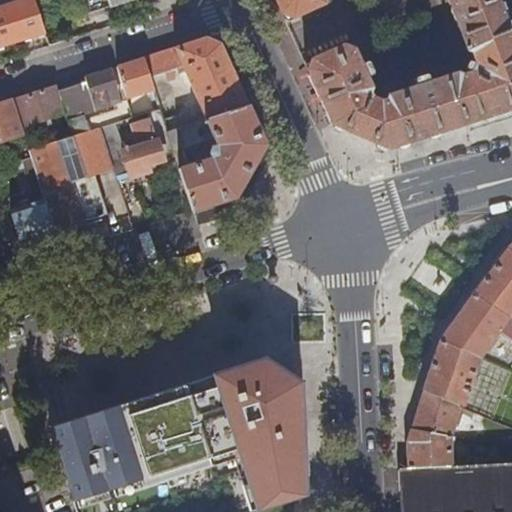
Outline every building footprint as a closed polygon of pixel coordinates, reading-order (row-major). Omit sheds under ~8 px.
[(0,47),(45,33),(34,0),(26,0),(0,8),(0,47)] [(82,0),(87,14),(131,0),(82,0)] [(333,124),(386,148),(393,146),(511,107),(511,28),(501,0),(276,0),(285,20),(299,13),(302,18),(310,14),(317,11),(316,6),(328,0),(448,0),(468,50),(472,52),(477,65),(470,61),(469,62),(467,62),(465,65),(465,68),(472,73),(462,76),(458,73),(445,78),(431,82),(428,76),(426,74),(416,77),(414,80),(417,87),(402,92),(389,96),(387,100),(381,102),(375,99),(373,98),(369,92),(371,88),(366,78),(373,75),(374,72),(370,64),(368,63),(365,64),(361,66),(350,43),(305,63),(333,124)] [(208,121),(249,107),(232,71),(221,45),(206,39),(145,59),(151,77),(184,66),(208,121)] [(151,77),(145,59),(134,62),(118,67),(128,99),(155,90),(151,77)] [(120,91),(113,69),(106,71),(86,78),(87,82),(96,109),(111,104),(108,95),(120,91)] [(74,136),(102,128),(98,117),(86,121),(84,115),(96,111),(96,109),(87,82),(59,91),(66,113),(74,136)] [(37,93),(14,100),(23,128),(66,113),(59,91),(58,87),(37,93)] [(116,103),(123,101),(120,91),(108,95),(111,104),(116,103)] [(98,117),(102,128),(134,118),(128,99),(123,101),(116,103),(118,111),(98,117)] [(0,104),(0,141),(25,134),(23,128),(14,100),(0,104)] [(176,155),(194,211),(219,204),(229,200),(237,198),(266,145),(257,126),(249,107),(208,121),(207,121),(218,146),(213,149),(211,154),(207,155),(208,160),(186,167),(175,132),(169,133),(176,155)] [(157,138),(169,133),(161,109),(144,115),(145,120),(151,119),(157,138)] [(115,169),(117,176),(130,172),(132,175),(150,170),(148,165),(176,155),(169,133),(157,138),(151,119),(145,120),(132,124),(138,143),(110,153),(115,169)] [(88,178),(115,169),(110,153),(102,128),(74,136),(30,150),(32,157),(35,167),(42,189),(43,192),(88,178)] [(32,157),(13,164),(16,173),(26,170),(35,167),(32,157)] [(35,167),(26,170),(33,192),(42,189),(35,167)] [(43,192),(45,199),(46,201),(75,192),(84,217),(81,218),(83,222),(106,214),(97,185),(91,187),(88,178),(43,192)] [(46,201),(56,234),(78,227),(76,220),(81,218),(84,217),(75,192),(46,201)] [(36,241),(56,234),(46,201),(45,199),(12,209),(21,237),(34,233),(36,241)] [(229,200),(194,211),(198,223),(232,212),(229,200)] [(511,252),(507,248),(473,294),(511,317),(511,252)] [(237,292),(25,361),(73,511),(237,511),(320,485),(255,286),(237,292)] [(456,317),(440,339),(480,357),(498,333),(511,341),(511,317),(473,294),(456,317)] [(430,368),(423,390),(460,405),(462,406),(480,357),(440,339),(430,368)] [(417,409),(412,428),(450,435),(460,405),(423,390),(417,409)] [(480,413),(495,420),(500,408),(484,401),(480,413)] [(408,441),(409,467),(451,464),(450,435),(412,428),(408,441)] [(37,467),(34,457),(7,465),(10,476),(37,467)] [(409,467),(399,467),(401,511),(511,511),(511,461),(451,464),(409,467)]
